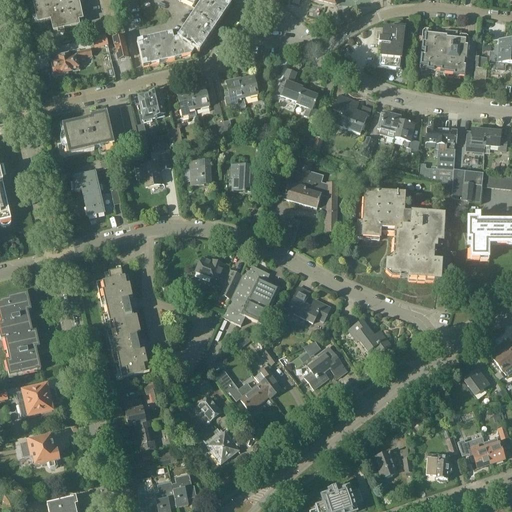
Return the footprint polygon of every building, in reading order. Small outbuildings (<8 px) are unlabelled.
[(77,0),(33,0),(39,23),(52,21),(54,32),(83,25),(77,0)] [(199,55),(232,5),(223,0),(177,0),(191,6),(197,11),(178,39),(171,35),(138,43),(144,68),(192,57),(195,52),(199,55)] [(113,2),(100,5),(101,11),(115,8),(113,2)] [(115,8),(101,11),(103,17),(116,14),(115,8)] [(116,14),(103,17),(104,23),(117,20),(116,14)] [(118,26),(117,20),(104,23),(105,29),(118,26)] [(399,71),(403,31),(383,29),(382,39),(379,39),(378,45),(381,46),(379,69),(399,71)] [(469,40),(464,40),(455,39),(455,34),(447,33),(447,31),(445,31),(444,36),(425,34),(424,42),(422,42),(419,67),(427,68),(426,71),(440,73),(440,74),(453,75),(453,77),(464,78),(469,40)] [(105,35),(92,38),(95,49),(108,46),(105,35)] [(114,38),(119,60),(129,58),(124,36),(114,38)] [(509,65),(511,65),(511,42),(499,42),(499,48),(495,48),(495,54),(490,54),(489,65),(496,65),(495,71),(507,72),(507,67),(508,67),(509,65)] [(61,74),(62,77),(69,75),(69,72),(79,70),(76,60),(92,56),(91,50),(58,58),(59,59),(52,61),(56,75),(61,74)] [(296,104),(297,104),(303,88),(293,84),(297,73),(288,69),(278,95),(297,102),(296,104)] [(481,70),(475,69),(473,88),(485,89),(486,70),(481,70)] [(240,81),(245,99),(259,96),(254,78),(241,81),(240,81)] [(237,101),(245,99),(240,81),(227,84),(232,106),(238,104),(237,101)] [(303,88),(297,104),(307,108),(304,117),(313,121),(317,110),(314,108),(318,96),(302,90),(303,88)] [(206,90),(192,93),(196,110),(210,107),(206,90)] [(161,92),(150,94),(156,119),(164,117),(161,105),(164,104),(161,92)] [(198,116),(196,110),(192,93),(192,92),(178,95),(183,117),(189,116),(190,118),(198,116)] [(151,120),(156,119),(150,94),(138,97),(142,116),(140,116),(142,122),(144,122),(144,124),(152,123),(151,120)] [(369,117),(371,110),(362,107),(360,113),(356,112),(359,104),(339,96),(333,110),(343,114),(338,127),(360,135),(362,130),(363,131),(365,127),(363,126),(367,117),(369,117)] [(221,115),(219,104),(213,106),(215,116),(221,115)] [(88,120),(64,125),(61,126),(63,134),(66,133),(69,148),(66,148),(68,157),(95,151),(95,149),(99,148),(101,157),(117,153),(108,111),(92,115),(93,120),(89,121),(88,120)] [(395,140),(401,118),(382,113),(377,130),(381,130),(379,136),(395,140)] [(409,120),(401,118),(395,140),(405,142),(404,148),(411,150),(410,154),(417,155),(420,143),(411,141),(415,125),(408,124),(409,120)] [(122,122),(124,128),(135,125),(134,119),(122,122)] [(224,123),(228,138),(233,137),(230,122),(224,123)] [(436,145),(439,145),(440,130),(437,130),(438,123),(427,122),(426,144),(436,144),(436,145)] [(221,139),(228,138),(224,123),(217,125),(221,139)] [(135,125),(124,128),(125,134),(137,132),(135,125)] [(144,125),(137,127),(139,137),(142,137),(144,145),(148,143),(144,125)] [(173,130),(176,145),(182,144),(179,129),(173,130)] [(173,130),(167,131),(168,135),(170,147),(176,145),(173,130)] [(445,185),(452,186),(453,172),(454,172),(456,131),(440,130),(439,145),(437,170),(430,170),(430,180),(430,182),(445,185)] [(484,155),(484,147),(486,132),(471,130),(471,133),(467,132),(465,153),(484,155)] [(125,134),(126,140),(138,138),(137,132),(125,134)] [(286,132),(284,140),(295,143),(296,139),(297,135),(286,132)] [(500,133),(486,132),(484,147),(498,148),(498,151),(506,152),(507,140),(500,139),(500,133)] [(305,149),(311,151),(316,138),(309,136),(305,149)] [(366,137),(359,156),(368,159),(375,141),(366,137)] [(138,138),(126,140),(128,146),(140,144),(138,138)] [(316,138),(311,151),(319,153),(323,141),(316,138)] [(161,150),(168,149),(166,142),(159,143),(161,150)] [(292,158),(294,152),(284,149),(282,155),(292,158)] [(160,164),(161,170),(162,171),(171,170),(168,156),(160,157),(161,164),(160,164)] [(368,159),(359,156),(356,162),(365,165),(368,159)] [(100,164),(102,171),(114,168),(111,157),(105,159),(106,163),(100,164)] [(337,232),(338,183),(328,183),(328,184),(322,183),(324,176),(310,172),(313,163),(301,160),(298,172),(290,170),(286,184),(288,185),(284,201),(318,211),(318,208),(327,210),(327,232),(337,232)] [(193,186),(211,185),(209,162),(190,163),(191,174),(193,174),(193,186)] [(499,177),(501,177),(506,177),(507,163),(500,163),(499,177)] [(146,188),(162,185),(158,164),(140,167),(142,179),(145,179),(146,188)] [(12,222),(12,221),(3,183),(4,183),(1,172),(6,171),(5,165),(0,165),(0,222),(0,224),(1,225),(1,226),(2,227),(3,227),(4,228),(5,228),(6,228),(7,228),(8,228),(9,228),(10,227),(11,226),(11,225),(12,224),(12,223),(12,222)] [(250,175),(250,167),(232,166),(232,178),(234,178),(233,192),(243,193),(243,194),(246,194),(246,193),(249,193),(249,186),(258,186),(258,176),(250,175)] [(419,178),(430,180),(430,170),(426,170),(425,168),(425,166),(420,166),(419,178)] [(452,186),(451,200),(453,200),(453,202),(479,204),(482,175),(454,172),(453,172),(452,186)] [(81,192),(82,197),(100,194),(95,173),(74,177),(75,192),(80,192),(81,192)] [(445,186),(444,193),(444,201),(446,201),(445,210),(452,210),(452,209),(453,203),(453,202),(453,200),(451,200),(452,186),(445,186)] [(119,193),(121,193),(120,188),(112,190),(115,206),(121,205),(119,193)] [(442,247),(443,215),(400,213),(400,209),(403,209),(404,193),(365,191),(363,221),(357,221),(356,239),(379,240),(380,232),(394,233),(392,262),(386,261),(386,271),(391,272),(391,276),(408,277),(408,281),(434,282),(440,280),(441,262),(435,261),(436,247),(442,247)] [(105,215),(100,194),(82,197),(87,219),(105,215)] [(511,223),(479,224),(479,217),(474,217),(474,221),(467,221),(467,246),(470,246),(470,260),(488,260),(488,246),(511,246),(511,223)] [(221,279),(226,266),(212,262),(212,263),(203,260),(202,263),(201,263),(201,264),(197,263),(193,273),(214,280),(215,277),(221,279)] [(243,274),(242,277),(230,301),(222,319),(240,328),(245,318),(262,326),(280,289),(266,283),(270,276),(247,265),(244,272),(246,273),(245,275),(243,274)] [(133,300),(129,285),(126,286),(124,278),(122,278),(121,271),(108,273),(110,281),(102,283),(104,291),(102,291),(113,339),(109,340),(112,357),(116,356),(120,372),(126,371),(127,378),(145,374),(143,367),(147,366),(144,351),(139,352),(138,348),(140,347),(137,335),(140,334),(136,317),(133,318),(130,305),(129,305),(128,301),(133,300)] [(221,297),(230,301),(242,277),(230,271),(224,284),(226,285),(221,297)] [(324,323),(331,309),(315,301),(311,308),(305,304),(310,293),(299,288),(286,315),(295,319),(297,317),(313,325),(316,319),(324,323)] [(35,344),(39,343),(37,333),(33,334),(29,313),(32,312),(29,297),(19,300),(19,296),(9,298),(9,300),(1,302),(2,308),(0,308),(0,316),(3,330),(0,330),(0,333),(2,341),(5,341),(11,369),(8,369),(10,378),(38,372),(37,366),(40,365),(35,344)] [(379,356),(391,346),(381,332),(375,336),(363,321),(349,331),(357,343),(360,341),(368,352),(373,349),(379,356)] [(511,347),(511,345),(493,358),(504,372),(507,375),(509,375),(511,373),(511,347)] [(338,380),(347,373),(329,348),(317,357),(319,360),(308,368),(312,373),(305,378),(314,391),(329,380),(324,374),(330,370),(338,380)] [(272,366),(277,361),(269,350),(263,354),(272,366)] [(214,362),(208,368),(211,372),(218,366),(214,362)] [(254,379),(259,385),(260,385),(269,398),(271,399),(282,391),(275,382),(277,381),(267,369),(254,379)] [(476,396),(490,385),(478,369),(464,380),(476,396)] [(250,412),(269,398),(260,385),(259,385),(252,390),(248,384),(239,391),(225,373),(216,380),(227,395),(229,394),(236,403),(240,400),(250,412)] [(173,382),(174,389),(184,387),(182,380),(173,382)] [(147,395),(151,394),(154,404),(161,402),(156,385),(144,388),(147,395)] [(52,409),(53,407),(52,403),(50,402),(47,387),(24,392),(24,393),(17,394),(23,418),(30,417),(42,414),(43,419),(45,421),(52,419),(53,417),(52,412),(53,412),(52,409)] [(222,414),(209,398),(197,407),(210,423),(222,414)] [(134,427),(136,426),(135,425),(146,423),(150,422),(151,422),(149,413),(144,414),(141,400),(138,401),(138,402),(135,403),(134,401),(126,403),(127,412),(126,412),(129,427),(134,426),(134,427)] [(459,416),(451,419),(453,425),(461,422),(459,416)] [(135,425),(136,426),(143,459),(152,457),(150,451),(156,450),(152,432),(150,422),(146,423),(135,425)] [(505,428),(497,431),(501,442),(509,439),(505,428)] [(221,465),(239,452),(225,434),(208,447),(221,465)] [(28,443),(20,445),(24,459),(31,457),(31,458),(34,458),(36,467),(47,464),(49,469),(51,471),(56,469),(58,467),(56,462),(59,462),(57,452),(54,453),(51,438),(28,443)] [(453,439),(445,442),(450,458),(458,455),(453,439)] [(484,444),(486,449),(491,465),(504,461),(497,439),(484,444)] [(477,469),(491,465),(486,449),(479,451),(478,448),(468,451),(471,461),(475,460),(477,469)] [(161,458),(157,459),(159,467),(176,463),(174,452),(160,455),(161,458)] [(393,470),(395,469),(389,453),(374,458),(382,480),(395,475),(393,470)] [(450,474),(451,468),(449,468),(449,458),(439,458),(439,455),(426,454),(426,460),(428,460),(426,477),(436,478),(436,481),(438,481),(438,482),(440,483),(443,484),(446,482),(447,482),(448,474),(450,474)] [(406,474),(412,473),(410,459),(403,460),(406,474)] [(153,478),(169,475),(167,467),(151,471),(153,478)] [(172,485),(176,507),(176,509),(189,507),(188,500),(197,499),(195,488),(192,488),(190,476),(175,479),(176,484),(172,485)] [(14,481),(8,488),(19,498),(25,491),(14,481)] [(155,495),(157,511),(170,511),(170,508),(176,507),(172,485),(172,483),(158,486),(159,494),(155,495)] [(315,506),(316,510),(310,511),(309,511),(356,511),(355,506),(363,504),(359,491),(351,494),(348,488),(340,490),(339,487),(337,488),(337,487),(330,489),(331,490),(328,491),(330,494),(321,497),(323,503),(315,506)] [(157,511),(155,495),(154,493),(138,496),(141,511),(139,511),(138,511),(157,511)] [(14,511),(18,501),(4,496),(0,509),(9,511),(14,511)] [(76,511),(73,499),(64,501),(47,505),(48,511),(76,511)]
